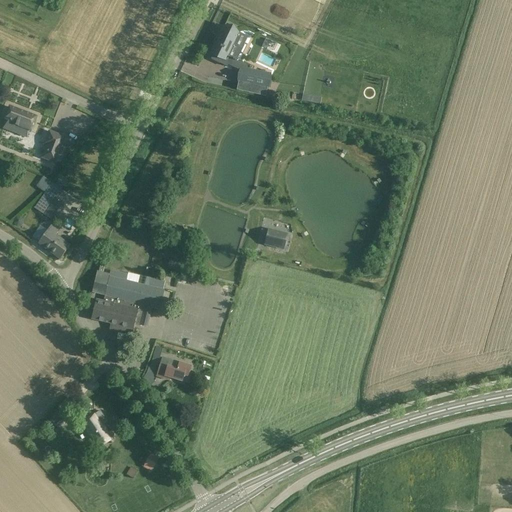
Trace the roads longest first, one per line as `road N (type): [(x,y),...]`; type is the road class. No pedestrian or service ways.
road 1 (secondary): [(511,398),(412,420),(309,460),(212,511)]
road 2 (unclassified): [(212,511),(59,283)]
road 3 (unclassified): [(511,412),(440,421),(328,464),(266,511)]
road 4 (unclassified): [(59,283),(76,266),(140,127)]
road 5 (residential): [(140,127),(0,61)]
road 6 (unclassified): [(140,127),(202,0)]
